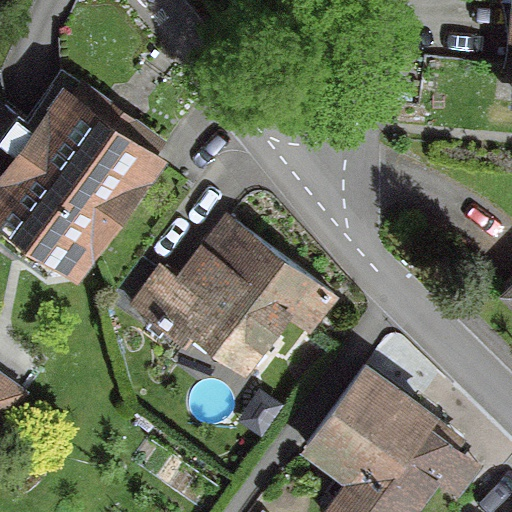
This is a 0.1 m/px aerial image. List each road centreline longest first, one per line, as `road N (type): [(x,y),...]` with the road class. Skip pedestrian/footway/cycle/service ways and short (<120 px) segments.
road 1 (residential): [(328,183),(362,258),(511,404)]
road 2 (residential): [(328,183),(164,0)]
